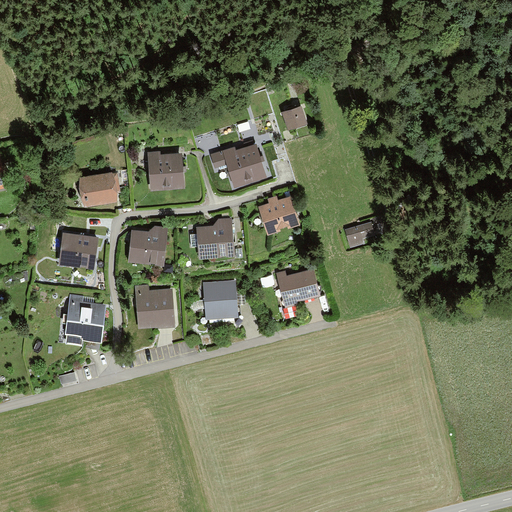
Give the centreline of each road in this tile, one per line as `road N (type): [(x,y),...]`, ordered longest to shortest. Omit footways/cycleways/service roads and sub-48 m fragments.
road 1 (residential): [(0,408),(336,321)]
road 2 (track): [(340,57),(411,308)]
road 3 (track): [(271,81),(357,49),(435,0)]
